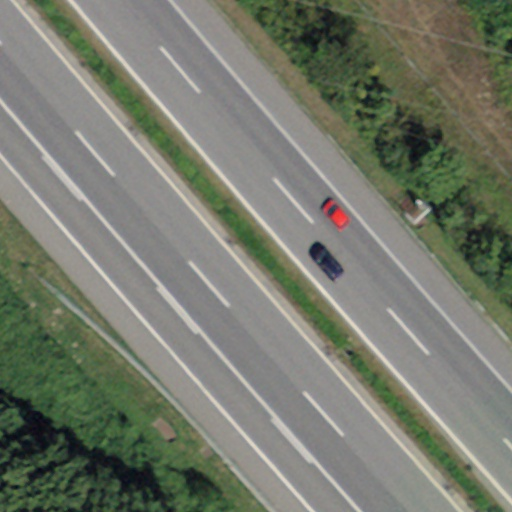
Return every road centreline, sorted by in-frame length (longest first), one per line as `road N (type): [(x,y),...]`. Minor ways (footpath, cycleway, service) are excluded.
road 1 (motorway): [(0,46),(398,511)]
road 2 (motorway): [(511,459),(251,171),(111,0)]
